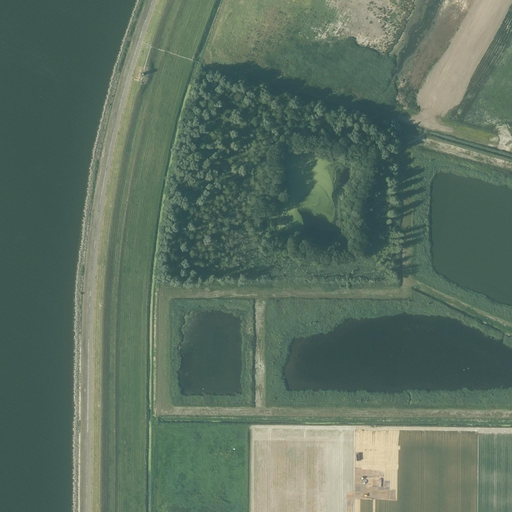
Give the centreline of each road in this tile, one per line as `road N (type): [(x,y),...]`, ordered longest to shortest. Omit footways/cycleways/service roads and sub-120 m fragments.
road 1 (track): [(511,414),(260,411),(259,398),(259,293),(393,294),(406,287),(410,142),(511,165)]
road 2 (unclassified): [(88,511),(99,220),(116,127),(155,0)]
road 3 (track): [(260,411),(164,411),(163,293),(259,293)]
road 4 (track): [(408,281),(416,268),(416,175),(440,144)]
